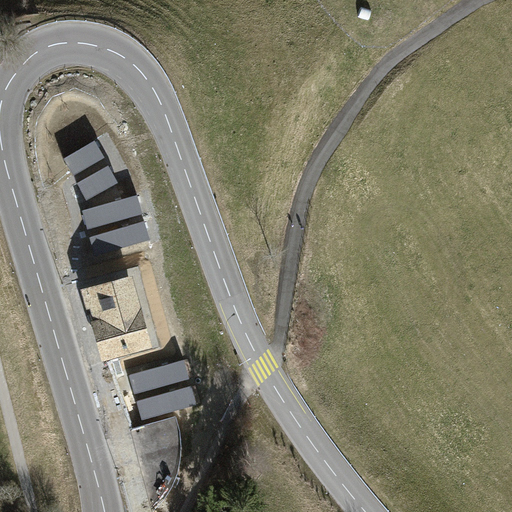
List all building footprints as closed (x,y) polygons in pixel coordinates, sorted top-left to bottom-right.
[(95,139),(63,156),(73,173),(104,156),(95,139)] [(108,164),(77,181),(86,198),(118,180),(108,164)] [(137,192),(82,209),(88,228),(143,211),(137,192)] [(145,219),(91,236),(97,255),(151,238),(145,219)] [(103,286),(85,291),(94,325),(99,324),(106,351),(144,341),(128,283),(104,289),(103,286)] [(184,358),(129,375),(135,394),(190,377),(184,358)] [(191,383),(137,401),(143,420),(198,403),(191,383)]
